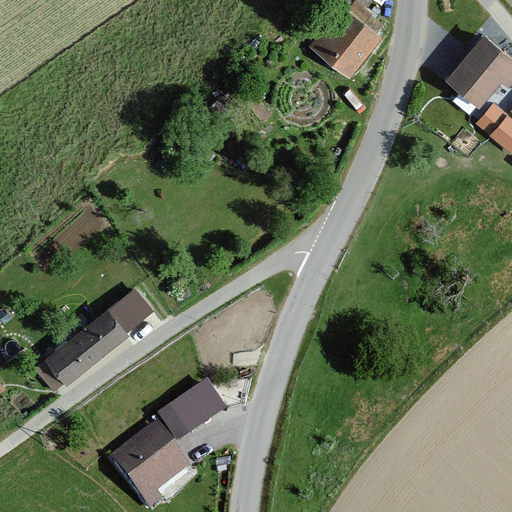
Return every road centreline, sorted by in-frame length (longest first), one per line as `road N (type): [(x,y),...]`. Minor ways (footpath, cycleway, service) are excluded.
road 1 (residential): [(328,250),(299,248),(0,443)]
road 2 (unclassified): [(328,250),(270,402),(248,511)]
road 3 (unclassified): [(411,0),(400,86),(328,250)]
